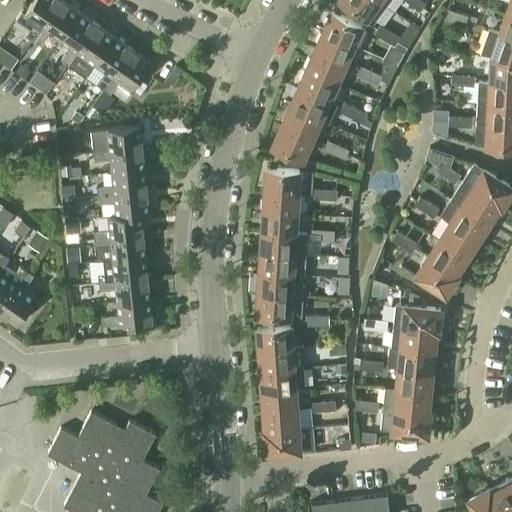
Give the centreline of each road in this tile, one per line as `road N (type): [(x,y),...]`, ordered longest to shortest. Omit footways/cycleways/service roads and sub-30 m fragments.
road 1 (tertiary): [(212,346),(206,266),(218,165),(249,59)]
road 2 (residential): [(223,477),(421,456),(469,442)]
road 3 (residential): [(0,346),(30,366),(212,346)]
road 4 (residential): [(511,260),(477,350),(469,442)]
road 5 (tertiary): [(223,477),(212,346)]
road 6 (residential): [(249,59),(144,0)]
